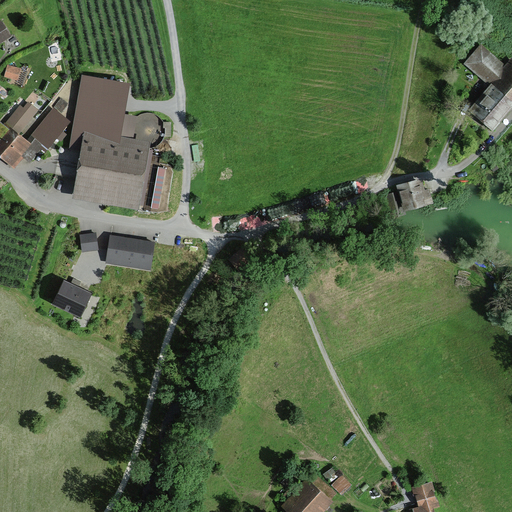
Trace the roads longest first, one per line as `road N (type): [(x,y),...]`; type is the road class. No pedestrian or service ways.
road 1 (unclassified): [(416,172),(235,235),(79,211),(44,199),(0,166)]
road 2 (track): [(396,511),(415,497),(370,439),(282,266),(256,238),(235,235)]
road 3 (track): [(425,0),(400,143),(380,186)]
